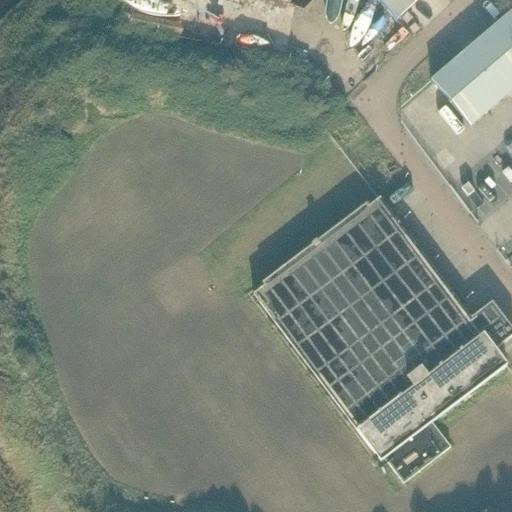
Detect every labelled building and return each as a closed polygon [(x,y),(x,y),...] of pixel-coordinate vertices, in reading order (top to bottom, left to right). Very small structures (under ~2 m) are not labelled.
[(418,0),(375,0),(396,22),(418,0)] [(511,13),(491,31),(511,54),(511,53),(511,13)] [(462,56),(481,79),(511,54),(491,31),(462,56)] [(511,54),(481,79),(500,102),(511,91),(511,54)] [(462,56),(431,82),(451,105),(481,79),(462,56)] [(500,102),(481,79),(451,105),(470,128),(500,102)] [(470,320),(381,203),(379,200),(253,295),(381,462),(506,367),(494,351),(511,337),(511,330),(492,304),(470,320)]
